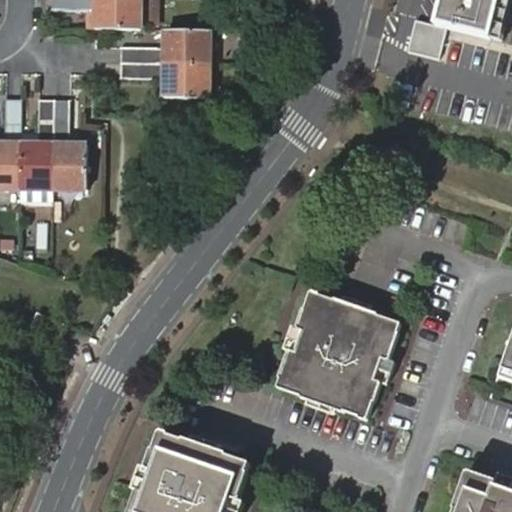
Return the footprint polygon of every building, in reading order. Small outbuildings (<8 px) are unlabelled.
[(56,0),(56,18),(98,18),(98,36),(145,36),(144,3),(144,0),(56,0)] [(442,0),(436,27),(490,41),(500,0),(442,0)] [(168,103),(211,103),(211,68),(211,36),(168,36),(168,53),(123,53),(124,83),(168,83),(168,103)] [(401,99),(405,79),(388,76),(385,96),(401,99)] [(0,193),(92,195),(92,150),(76,151),(76,105),(45,105),(45,150),(27,150),(27,104),(12,104),(14,150),(0,150),(0,193)] [(314,291),(301,328),(308,330),(301,352),(294,350),(281,387),(372,419),(385,382),(378,380),(385,358),(393,361),(406,323),(358,306),(353,322),(341,318),(347,303),(314,291)] [(358,306),(347,303),(341,318),(353,322),(358,306)] [(308,330),(301,328),(294,350),(301,352),(308,330)] [(511,331),(500,365),(511,369),(511,331)] [(385,382),(393,361),(385,358),(378,380),(385,382)] [(162,432),(150,468),(156,470),(148,493),(141,490),(133,511),(228,511),(233,499),(241,501),(253,466),(207,449),(202,463),(188,458),(193,444),(162,432)] [(207,449),(193,444),(188,458),(202,463),(207,449)] [(156,470),(150,468),(141,490),(148,493),(156,470)] [(511,511),(511,494),(498,489),(501,483),(471,472),(456,511),(511,511)] [(511,494),(511,486),(501,483),(498,489),(511,494)] [(236,511),(241,501),(233,499),(228,511),(236,511)]
